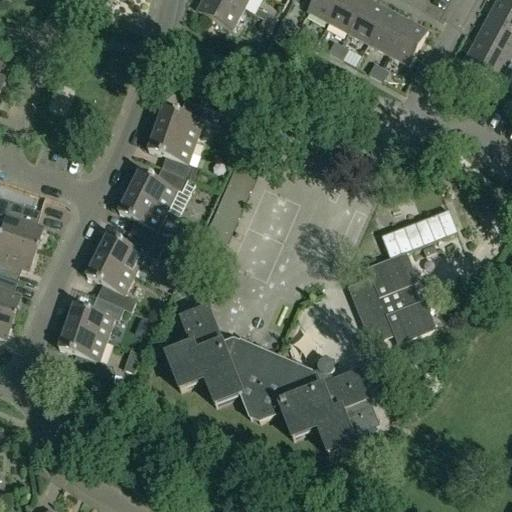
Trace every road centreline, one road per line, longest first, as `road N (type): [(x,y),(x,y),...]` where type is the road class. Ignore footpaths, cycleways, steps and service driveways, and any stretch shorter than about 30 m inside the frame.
road 1 (residential): [(511,160),(410,110),(465,0)]
road 2 (residential): [(101,202),(150,74),(165,0)]
road 3 (residential): [(15,394),(57,280),(101,202)]
road 4 (unclassified): [(3,166),(39,46),(0,29)]
road 5 (residential): [(124,511),(81,483),(15,394)]
